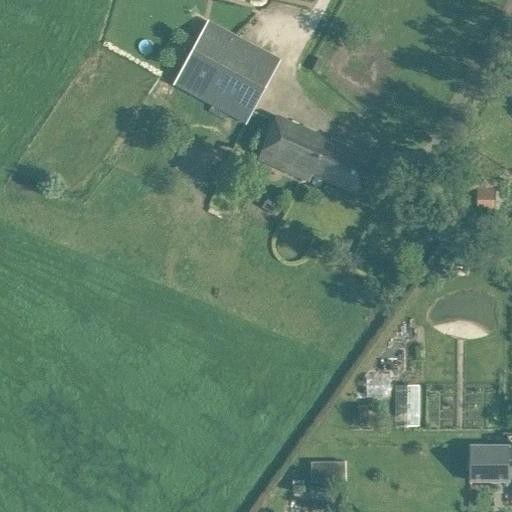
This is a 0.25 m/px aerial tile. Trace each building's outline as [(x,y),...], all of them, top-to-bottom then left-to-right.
[(245,123),(274,70),(202,32),(174,84),(245,123)] [(356,193),(371,159),(277,117),(259,158),(310,181),(313,175),(356,193)] [(269,197),(263,207),(276,214),(282,204),(269,197)] [(381,453),(379,412),(336,414),(338,454),(381,453)] [(511,469),(509,470),(509,449),(470,449),(470,484),(509,484),(509,483),(511,482),(511,469)] [(346,482),(345,461),(311,462),(311,483),(346,482)]
